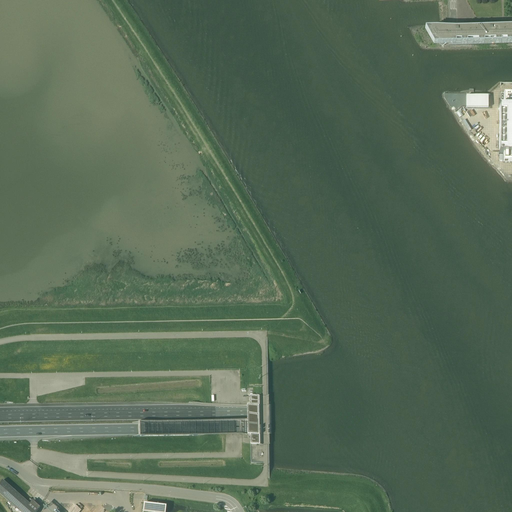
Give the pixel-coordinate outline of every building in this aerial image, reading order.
[(511,0),(511,14),(511,28),(448,30),(424,31),(433,46),(511,44),(511,0)] [(500,107),(499,107),(499,155),(503,155),(503,162),(511,161),(511,94),(500,94),(500,107)] [(486,96),(466,96),(466,107),(485,108),(488,108),(488,96),(486,96)] [(262,444),(261,395),(249,396),(249,397),(243,397),(243,402),(246,402),(247,438),(244,438),(244,443),(250,443),(250,445),(262,444)] [(37,511),(38,511),(3,480),(0,483),(0,493),(21,511),(37,511)] [(143,503),(142,511),(163,511),(165,505),(143,503)]
